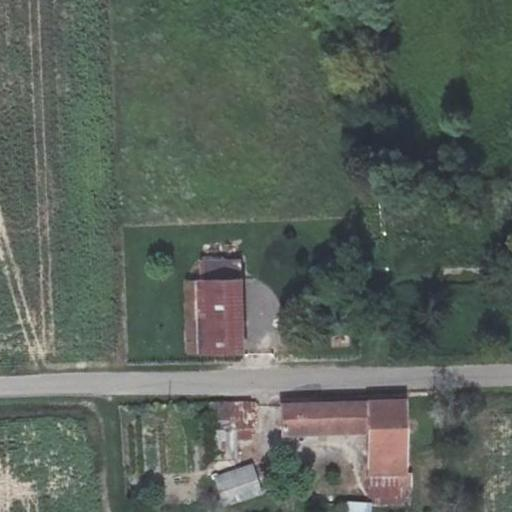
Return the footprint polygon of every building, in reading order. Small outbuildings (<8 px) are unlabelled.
[(200,237),(200,280),(241,279),(239,236),(200,237)] [(200,280),(202,351),(244,350),(241,279),(200,280)] [(186,352),(202,351),(200,280),(184,281),(186,352)] [(344,298),(310,301),(312,328),(346,326),(344,298)] [(402,400),(282,402),(283,436),(368,433),(368,477),(404,476),(402,400)] [(253,438),(251,403),(208,404),(210,458),(214,458),(214,466),(234,465),(235,458),(237,457),(238,438),(253,438)] [(251,463),(212,477),(224,506),(262,493),(251,463)] [(405,504),(404,476),(368,477),(368,499),(373,498),(373,503),(405,504)] [(369,511),(370,503),(346,502),(346,511),(369,511)]
